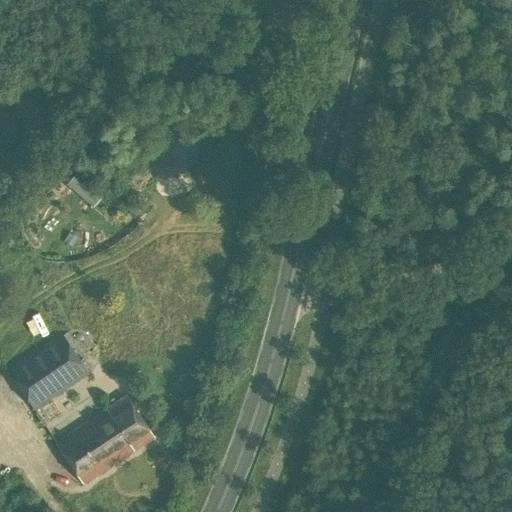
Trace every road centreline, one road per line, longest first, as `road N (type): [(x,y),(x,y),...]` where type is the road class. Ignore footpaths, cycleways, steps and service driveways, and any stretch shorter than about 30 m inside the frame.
road 1 (primary): [(215,511),(253,425),(289,302),(355,0)]
road 2 (track): [(289,302),(511,246)]
road 3 (track): [(181,0),(334,93)]
